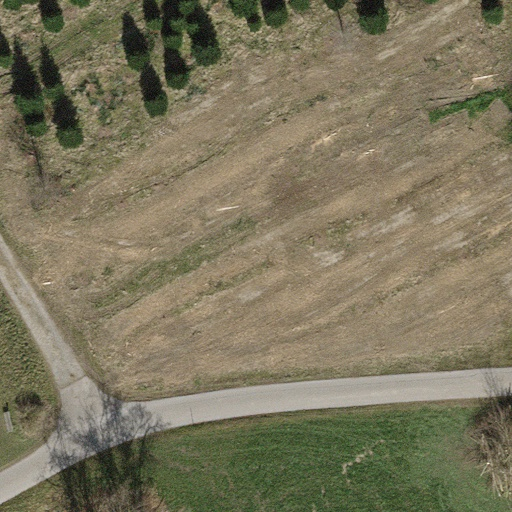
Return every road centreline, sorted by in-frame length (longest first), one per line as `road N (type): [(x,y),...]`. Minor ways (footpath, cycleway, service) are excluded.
road 1 (track): [(511,380),(195,407),(101,427)]
road 2 (track): [(101,427),(0,257)]
